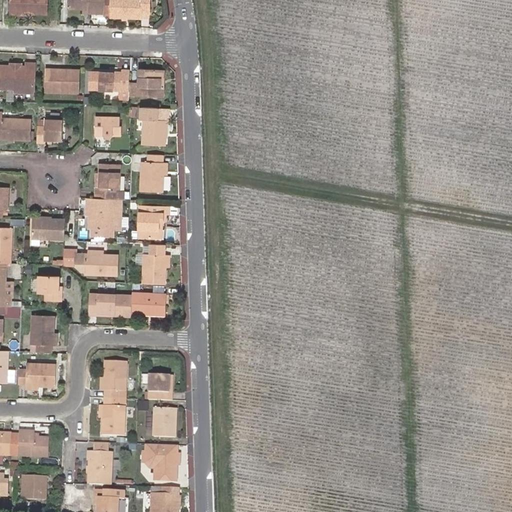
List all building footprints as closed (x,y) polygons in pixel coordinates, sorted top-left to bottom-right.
[(29,12),(29,13),(46,14),(46,0),(11,0),(11,10),(29,12)] [(91,10),(90,13),(104,13),(105,13),(105,16),(110,16),(110,0),(67,0),(67,8),(75,9),(85,9),(91,10)] [(110,0),(110,16),(142,17),(142,13),(151,13),(151,0),(110,0)] [(16,69),(12,66),(2,66),(1,88),(16,89),(16,91),(35,92),(36,64),(28,63),(28,66),(22,66),(18,69),(16,69)] [(63,72),(63,69),(46,69),(46,91),(79,92),(80,73),(63,72)] [(129,82),(129,69),(122,69),(123,73),(111,72),(112,70),(109,70),(108,72),(100,71),(91,71),(91,72),(90,88),(99,89),(129,90),(129,82)] [(129,82),(129,90),(129,94),(163,96),(164,73),(140,71),(139,82),(129,82)] [(156,120),(156,108),(143,107),(143,120),(145,120),(144,144),(165,145),(165,137),(166,121),(159,121),(156,120)] [(0,112),(0,138),(5,138),(6,138),(13,139),(14,139),(29,140),(30,138),(30,120),(2,119),(2,112),(0,112)] [(121,118),(113,118),(112,122),(106,122),(106,118),(97,117),(96,134),(103,134),(107,138),(111,139),(114,135),(122,135),(122,127),(121,126),(121,118)] [(37,126),(37,143),(45,143),(46,139),(52,140),(62,141),(63,121),(45,120),(44,126),(37,126)] [(163,163),(164,155),(150,154),(149,162),(143,162),(141,192),(163,193),(164,175),(165,163),(163,163)] [(113,191),(120,191),(121,164),(101,163),(100,173),(100,181),(96,181),(96,198),(113,199),(113,191)] [(0,217),(8,218),(8,210),(13,211),(14,188),(0,187),(0,217)] [(96,198),(89,198),(89,216),(90,216),(92,216),(92,219),(91,229),(94,229),(94,237),(113,237),(114,229),(115,199),(113,199),(96,198)] [(140,239),(158,240),(158,233),(158,232),(159,232),(160,222),(163,222),(166,222),(167,215),(170,215),(170,207),(141,206),(140,239)] [(65,239),(66,220),(34,219),(32,237),(32,244),(39,245),(40,238),(65,239)] [(0,262),(10,263),(11,228),(0,227),(0,262)] [(143,284),(166,285),(166,268),(166,254),(165,254),(166,245),(151,244),(150,254),(144,254),(144,263),(143,284)] [(77,252),(65,251),(64,265),(76,266),(77,252)] [(103,255),(89,255),(85,255),(84,274),(117,275),(118,256),(103,255)] [(45,301),(61,301),(61,293),(59,293),(59,277),(40,276),(39,293),(46,294),(45,301)] [(115,315),(132,316),(132,313),(132,295),(90,293),(89,314),(98,315),(98,312),(115,312),(115,315)] [(166,294),(132,293),(132,295),(132,313),(148,314),(148,310),(166,311),(166,294)] [(37,352),(53,353),(52,346),(53,347),(54,333),(54,317),(33,315),(32,345),(29,345),(29,352),(37,352)] [(9,351),(0,350),(0,383),(7,383),(9,351)] [(19,368),(19,384),(26,385),(38,386),(55,387),(55,365),(26,363),(20,363),(19,368)] [(106,392),(105,398),(120,399),(120,393),(126,392),(127,363),(105,363),(105,379),(105,391),(106,392)] [(150,400),(174,401),(174,392),(170,392),(171,376),(151,375),(150,400)] [(120,399),(105,398),(105,406),(104,406),(104,418),(103,435),(124,436),(125,406),(120,406),(120,399)] [(156,409),(155,436),(176,437),(176,410),(156,409)] [(11,436),(11,456),(48,458),(49,440),(39,439),(35,439),(35,436),(35,433),(19,432),(19,436),(11,436)] [(11,436),(11,435),(4,434),(4,436),(0,435),(0,456),(11,456),(11,436)] [(108,443),(96,443),(96,451),(108,452),(108,443)] [(177,455),(177,446),(146,445),(146,452),(146,453),(146,463),(150,467),(155,468),(154,480),(176,481),(177,465),(174,465),(174,455),(177,455)] [(112,452),(108,452),(96,451),(91,451),(90,459),(90,469),(90,472),(90,483),(111,484),(112,452)] [(0,495),(8,496),(9,480),(5,480),(5,473),(0,473),(0,495)] [(46,500),(47,477),(25,477),(24,499),(46,500)] [(178,498),(178,488),(164,488),(164,496),(154,496),(153,511),(177,511),(178,509),(178,498)] [(99,498),(99,505),(98,511),(118,511),(120,499),(126,499),(126,491),(113,491),(96,490),(95,498),(99,498)]
